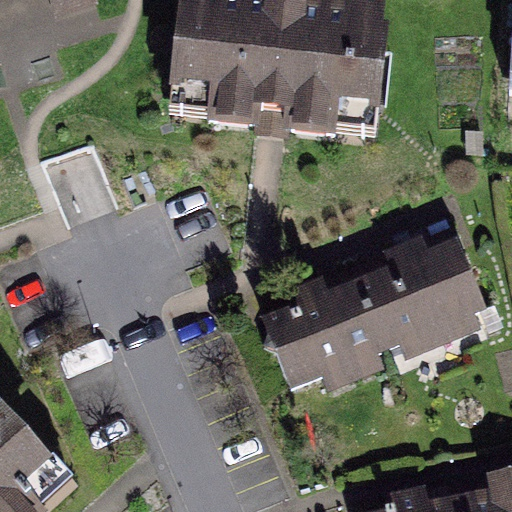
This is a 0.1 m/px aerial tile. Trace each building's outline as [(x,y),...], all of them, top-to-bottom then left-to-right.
[(101,0),(0,0),(0,94),(120,51),(101,0)] [(374,13),(233,0),(165,0),(154,131),(361,150),(374,13)] [(479,317),(450,242),(358,278),(388,353),(479,317)] [(388,353),(358,278),(267,314),(296,389),(388,353)] [(0,448),(0,511),(48,511),(51,509),(0,448)] [(511,511),(511,483),(455,495),(458,511),(511,511)] [(458,511),(455,495),(370,511),(458,511)]
